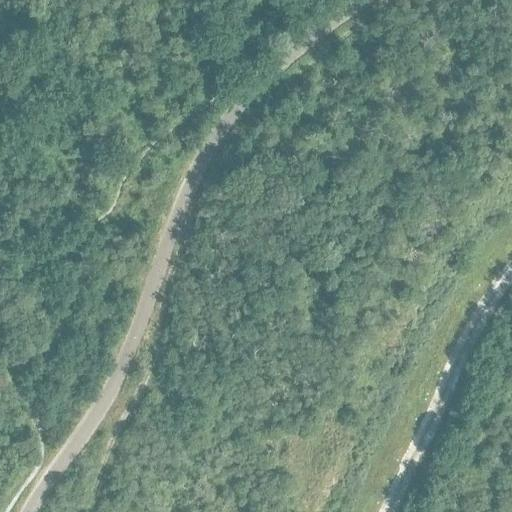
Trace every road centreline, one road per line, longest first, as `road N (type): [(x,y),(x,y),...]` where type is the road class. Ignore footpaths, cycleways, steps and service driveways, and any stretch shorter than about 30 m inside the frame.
road 1 (unknown): [(90,511),(153,362),(200,197),(227,150),(313,60),(397,0)]
road 2 (track): [(389,511),(479,311),(511,275)]
